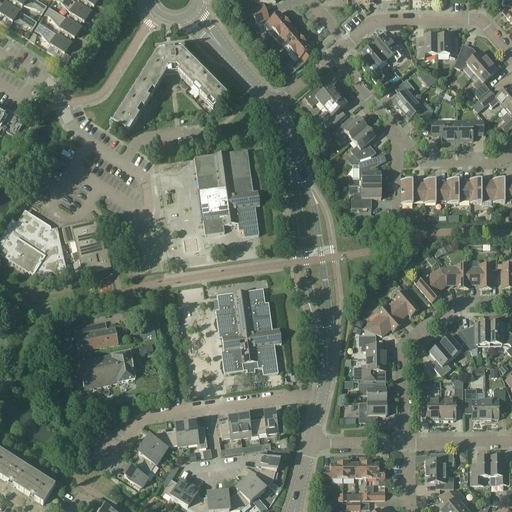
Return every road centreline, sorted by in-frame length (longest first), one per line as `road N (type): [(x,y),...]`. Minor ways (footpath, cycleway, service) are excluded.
road 1 (residential): [(200,130),(138,138),(123,163),(75,131),(52,87),(0,53)]
road 2 (residential): [(407,443),(403,343),(451,306),(511,301)]
road 3 (tertiary): [(326,350),(313,204),(292,154)]
road 4 (tertiary): [(292,154),(326,350)]
road 5 (residential): [(469,10),(375,20),(347,45)]
road 6 (tertiary): [(272,106),(195,12)]
